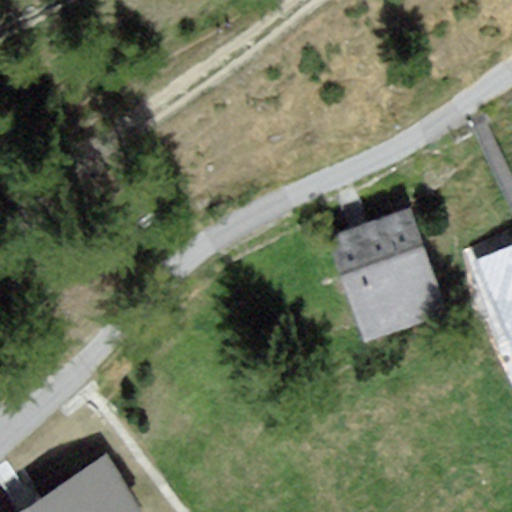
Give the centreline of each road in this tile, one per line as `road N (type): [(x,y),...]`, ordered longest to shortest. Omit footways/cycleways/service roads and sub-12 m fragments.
road 1 (residential): [(0,433),(224,228),(511,63)]
road 2 (track): [(308,0),(0,262)]
